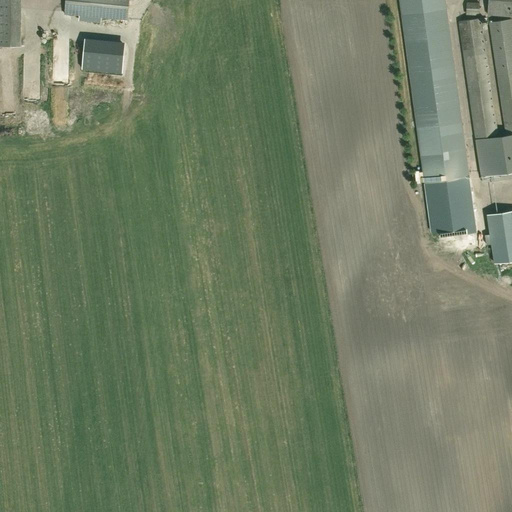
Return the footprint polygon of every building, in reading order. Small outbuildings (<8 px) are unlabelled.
[(0,0),(0,45),(22,46),(21,0),(0,0)] [(65,0),(65,13),(79,14),(79,21),(101,23),(102,16),(128,19),(129,0),(65,0)] [(464,139),(446,10),(447,10),(445,0),(399,0),(401,14),(424,183),(441,181),(442,187),(453,186),(452,179),(468,177),(465,152),(464,139)] [(511,0),(488,0),(488,14),(511,15),(511,0)] [(479,15),(480,2),(466,2),(466,14),(479,15)] [(476,137),(498,134),(481,17),(459,20),(476,137)] [(511,21),(511,19),(490,22),(507,135),(477,140),(483,176),(482,176),(483,182),(511,177),(511,21)] [(490,234),(488,234),(485,234),(487,244),(489,244),(492,244),(495,263),(511,260),(511,210),(487,214),(490,234)]
